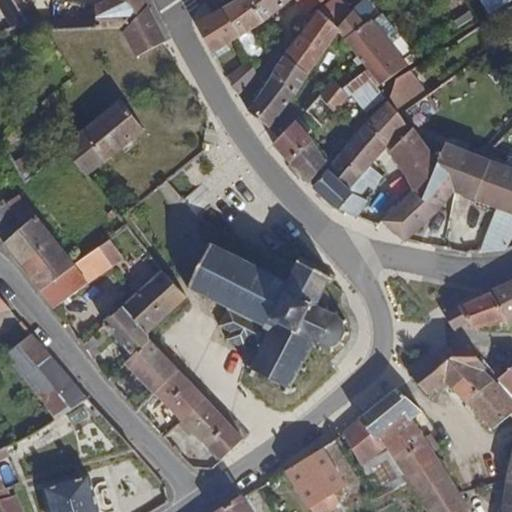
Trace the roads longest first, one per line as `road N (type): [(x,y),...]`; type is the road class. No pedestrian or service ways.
road 1 (residential): [(336,240),(381,315),(376,362),(309,422),(198,500)]
road 2 (residential): [(0,265),(198,500)]
road 3 (residential): [(173,16),(207,85),(263,162),(336,240)]
road 4 (residential): [(511,265),(445,268),(336,240)]
